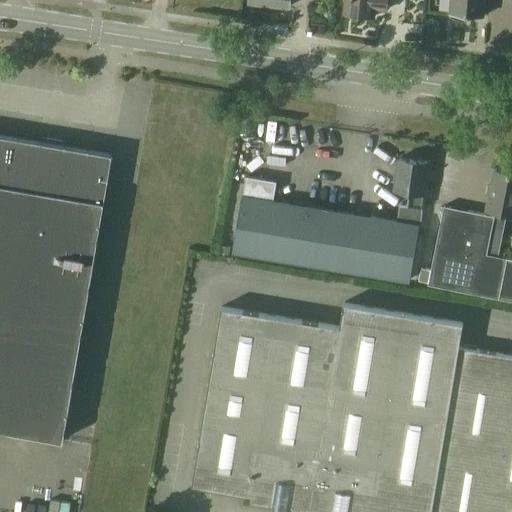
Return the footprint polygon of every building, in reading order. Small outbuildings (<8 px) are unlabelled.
[(345,0),(343,13),(358,15),(361,19),(369,20),(373,17),(374,17),(375,9),(386,11),(387,0),(345,0)] [(451,0),(450,13),(451,13),(450,18),(459,21),(467,23),(467,15),(484,17),(485,0),(451,0)] [(0,429),(63,440),(112,155),(0,135),(0,429)] [(421,227),(429,162),(399,159),(395,191),(409,192),(407,206),(400,206),(398,222),(275,201),(276,192),(273,191),(275,182),(267,181),(267,180),(248,176),(235,251),(409,281),(418,226),(421,227)] [(444,206),(431,271),(421,269),(419,281),(429,283),(428,285),(511,301),(511,259),(498,256),(506,215),(511,215),(511,174),(495,171),(487,215),(444,206)] [(344,303),(340,327),(314,511),(316,511),(431,511),(460,346),(464,323),(344,303)] [(314,511),(340,327),(222,307),(192,485),(251,495),(250,501),(273,505),(272,509),(287,511),(288,507),(314,511)] [(511,511),(511,355),(460,346),(431,511),(511,511)]
